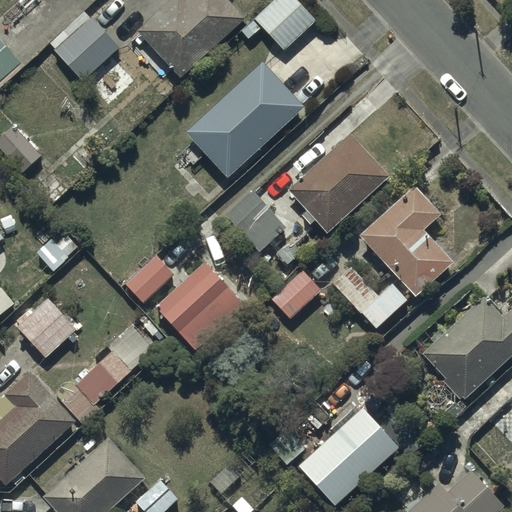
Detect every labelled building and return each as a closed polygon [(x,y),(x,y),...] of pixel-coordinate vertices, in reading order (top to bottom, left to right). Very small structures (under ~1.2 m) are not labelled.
[(180,74),(243,14),(229,0),(163,0),(135,26),(180,74)] [(297,0),(266,0),(252,14),(283,47),(314,17),(297,0)] [(81,9),(48,41),(83,79),(117,45),(81,9)] [(0,40),(0,77),(18,60),(0,40)] [(262,56),(184,125),(224,171),(303,103),(262,56)] [(39,151),(11,122),(0,131),(0,147),(21,169),(39,151)] [(327,228),(387,172),(346,129),(286,186),(306,207),(300,212),(310,222),(316,216),(327,228)] [(413,178),(357,229),(412,290),(450,256),(422,225),(440,208),(413,178)] [(253,188),(225,213),(257,249),(286,224),(253,188)] [(153,250),(124,281),(144,300),(173,269),(153,250)] [(206,256),(154,302),(193,345),(245,299),(206,256)] [(351,263),(333,279),(375,324),(406,295),(390,277),(376,290),(351,263)] [(289,316),(320,285),(299,265),(268,296),(289,316)] [(0,308),(12,299),(0,284),(0,283),(0,308)] [(459,397),(511,347),(511,305),(503,314),(482,291),(420,348),(445,374),(441,378),(459,397)] [(50,295),(17,323),(45,355),(78,326),(50,295)] [(129,368),(110,348),(74,381),(93,401),(129,368)] [(15,402),(0,415),(0,475),(5,481),(75,416),(29,367),(4,390),(15,402)] [(334,501),(397,443),(406,453),(424,436),(381,389),(364,405),(362,403),(298,462),(334,501)] [(286,422),(266,438),(284,460),(304,444),(286,422)] [(105,433),(41,492),(58,511),(101,511),(143,475),(105,433)] [(254,458),(244,447),(210,478),(220,490),(254,458)] [(489,511),(501,501),(469,467),(445,489),(437,479),(401,511),(489,511)] [(159,511),(176,495),(163,482),(141,505),(148,511),(159,511)]
